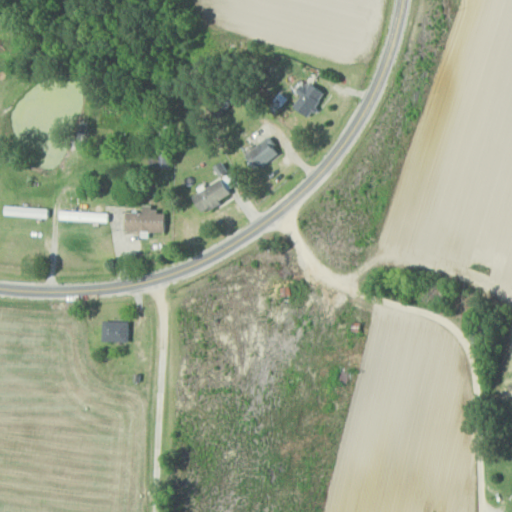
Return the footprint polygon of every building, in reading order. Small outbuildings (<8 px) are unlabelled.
[(300,109),(316,117),(329,91),(313,83),(300,109)] [(260,170),(285,156),(274,138),(250,152),(260,170)] [(208,213),(240,194),(232,181),(230,177),(197,196),(208,213)] [(130,213),(129,232),(170,233),(171,214),(162,214),(162,207),(147,207),(147,213),(130,213)] [(113,213),(70,211),(69,221),(113,222),(113,213)] [(134,323),(108,321),(107,342),(133,343),(134,323)]
